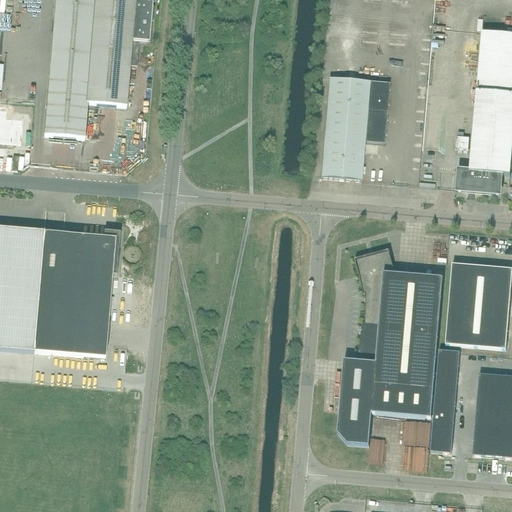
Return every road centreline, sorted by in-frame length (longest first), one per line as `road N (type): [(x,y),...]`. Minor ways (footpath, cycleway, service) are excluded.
road 1 (unclassified): [(170,195),(138,511)]
road 2 (unclassified): [(301,473),(322,209)]
road 3 (unclassified): [(511,490),(301,473)]
road 4 (unclassified): [(190,0),(170,195)]
road 5 (unclassified): [(511,224),(322,209)]
road 6 (unclassified): [(170,195),(0,180)]
road 7 (unclassified): [(322,209),(170,195)]
